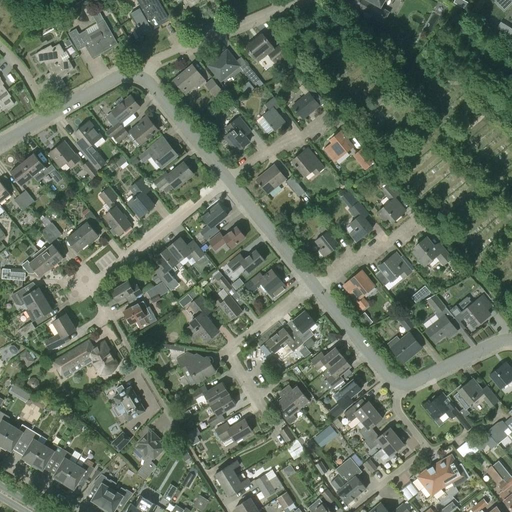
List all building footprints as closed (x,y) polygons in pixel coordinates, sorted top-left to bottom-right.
[(143,35),(169,20),(157,0),(137,0),(144,12),(135,17),(133,18),(143,35)] [(178,0),(179,2),(182,0),(186,0),(193,12),(209,3),(207,0),(178,0)] [(355,0),(352,5),(383,23),(389,13),(381,8),(385,0),(355,0)] [(465,9),(469,3),(462,0),(454,0),(453,3),(461,7),(465,9)] [(511,0),(494,0),(503,9),(511,0)] [(100,12),(93,16),(97,24),(97,25),(100,31),(89,37),(86,31),(79,35),(75,28),(68,32),(78,50),(85,46),(92,59),(100,54),(118,45),(104,20),(100,12)] [(511,29),(501,22),(497,29),(511,37),(511,29)] [(255,58),(270,45),(262,35),(246,48),(255,58)] [(52,87),(62,81),(61,79),(68,75),(67,73),(74,70),(67,58),(64,60),(61,55),(64,53),(59,44),(53,48),(51,45),(34,55),(38,62),(45,58),(51,68),(53,71),(45,76),(48,80),(52,87)] [(269,55),(276,63),(286,55),(279,46),(269,55)] [(221,81),(239,66),(227,51),(208,66),(221,81)] [(198,87),(206,80),(193,65),(175,80),(185,93),(186,93),(196,85),(198,87)] [(259,80),(248,66),(242,71),(243,72),(254,85),(259,80)] [(0,77),(0,111),(5,108),(6,110),(14,104),(9,98),(11,97),(3,85),(4,85),(0,79),(1,79),(0,77)] [(222,92),(212,80),(207,84),(214,93),(213,94),(215,98),(222,92)] [(307,81),(303,85),(309,93),(293,106),(303,119),(319,105),(314,99),(319,95),(307,81)] [(110,138),(112,137),(122,129),(118,124),(120,122),(121,122),(140,107),(131,97),(112,112),(115,115),(109,121),(113,127),(106,132),(110,138)] [(266,133),(267,135),(274,130),(275,131),(286,122),(276,110),(281,106),(274,97),(265,105),(269,110),(263,115),(265,117),(258,123),(266,133)] [(226,106),(231,112),(235,109),(230,103),(226,106)] [(141,123),(130,132),(141,145),(158,131),(147,117),(141,122),(141,123)] [(246,146),(248,144),(248,143),(255,137),(239,117),(229,125),(233,131),(225,137),(230,142),(229,144),(231,144),(237,151),(244,146),(246,146)] [(93,164),(101,158),(91,146),(102,137),(89,122),(75,133),(86,147),(82,150),(93,164)] [(122,129),(113,136),(118,143),(129,134),(124,128),(122,129)] [(334,162),(353,146),(341,131),(339,133),(330,140),(332,143),(324,149),(334,162)] [(79,159),(76,155),(75,155),(64,142),(49,154),(61,168),(66,163),(70,167),(79,159)] [(168,143),(154,154),(149,149),(139,157),(143,163),(148,160),(157,171),(178,154),(168,143)] [(318,172),(324,167),(308,148),(303,152),(292,161),(305,176),(315,168),(318,172)] [(363,148),(353,156),(364,170),(375,162),(363,148)] [(34,153),(22,163),(34,177),(45,167),(34,153)] [(121,167),(127,161),(122,155),(115,161),(121,167)] [(130,161),(134,166),(139,161),(136,157),(130,161)] [(98,173),(88,161),(82,166),(92,178),(98,173)] [(22,186),(34,177),(22,163),(11,172),(22,186)] [(194,174),(184,163),(169,175),(165,171),(153,181),(159,189),(168,181),(175,189),(194,174)] [(268,194),(286,179),(274,165),(256,180),(267,192),(268,194)] [(63,178),(54,167),(48,172),(57,183),(63,178)] [(43,186),(53,178),(48,173),(39,181),(43,186)] [(304,192),(292,177),(286,182),(298,197),(304,192)] [(140,218),(154,206),(144,195),(150,190),(141,179),(130,189),(136,197),(128,204),(140,218)] [(0,181),(0,203),(11,195),(0,181)] [(385,188),(391,196),(397,192),(390,184),(385,188)] [(108,188),(99,195),(112,210),(104,217),(118,235),(130,225),(111,203),(116,199),(108,188)] [(348,207),(358,200),(350,189),(340,196),(348,207)] [(25,190),(20,195),(29,205),(34,201),(25,190)] [(23,210),(29,205),(20,195),(14,199),(23,210)] [(394,199),(378,212),(384,220),(388,216),(393,222),(404,212),(406,211),(395,198),(394,199)] [(371,229),(372,228),(362,216),(367,212),(358,202),(354,206),(349,210),(356,218),(349,224),(355,230),(350,234),(356,242),(371,229)] [(207,239),(218,231),(214,226),(227,215),(218,204),(202,217),(211,228),(203,235),(207,239)] [(88,221),(87,222),(77,230),(88,244),(98,236),(93,229),(100,224),(90,211),(84,216),(88,221)] [(62,234),(52,222),(41,232),(50,243),(62,234)] [(335,247),(338,244),(330,234),(335,230),(328,222),(319,229),(323,235),(315,241),(321,248),(316,253),(322,260),(336,248),(335,247)] [(209,242),(216,250),(226,241),(232,248),(245,237),(237,227),(221,240),(217,235),(209,242)] [(78,252),(88,244),(77,230),(67,239),(78,252)] [(208,259),(192,240),(187,245),(180,237),(174,243),(173,242),(167,247),(180,263),(190,254),(196,261),(197,261),(201,265),(208,259)] [(452,258),(441,246),(437,250),(427,237),(414,248),(416,250),(413,252),(424,265),(429,262),(432,266),(440,260),(444,265),(452,258)] [(52,244),(41,253),(52,268),(64,258),(52,244)] [(182,265),(180,263),(167,247),(160,252),(161,253),(154,258),(161,266),(155,272),(166,286),(174,279),(172,276),(175,273),(174,272),(182,265)] [(246,277),(251,273),(250,272),(264,261),(255,250),(244,260),(240,254),(228,264),(234,271),(242,264),(246,269),(242,273),(246,277)] [(41,277),(52,268),(41,253),(29,263),(28,261),(23,265),(29,272),(34,272),(36,271),(41,277)] [(377,276),(384,286),(391,281),(400,274),(404,278),(412,272),(396,253),(392,257),(379,267),(383,271),(377,276)] [(11,268),(11,269),(3,269),(2,279),(19,280),(18,286),(22,286),(23,281),(25,281),(25,273),(23,273),(24,269),(11,268)] [(262,278),(258,274),(251,281),(257,288),(261,284),(268,292),(270,290),(276,297),(284,289),(279,282),(281,281),(272,270),(262,278)] [(374,280),(369,275),(367,277),(362,271),(349,282),(344,286),(362,309),(368,304),(361,296),(374,285),(371,282),(374,280)] [(218,281),(230,296),(224,301),(221,297),(214,303),(217,308),(220,306),(232,320),(242,311),(232,298),(237,294),(222,277),(219,272),(214,277),(218,281)] [(236,289),(243,283),(239,277),(231,284),(236,289)] [(142,294),(137,285),(132,288),(128,282),(112,292),(118,302),(128,296),(131,301),(142,294)] [(425,297),(431,293),(425,286),(419,291),(425,297)] [(29,309),(30,308),(45,299),(38,288),(22,298),(29,309)] [(161,299),(157,293),(150,297),(153,303),(161,299)] [(435,294),(427,300),(438,315),(447,308),(435,294)] [(491,306),(482,296),(462,313),(456,306),(449,312),(458,323),(465,317),(474,328),(490,315),(486,310),(491,306)] [(206,341),(218,331),(205,316),(210,311),(199,298),(190,305),(199,316),(190,323),(192,325),(185,330),(194,340),(200,335),(206,341)] [(52,310),(45,299),(30,308),(37,319),(52,310)] [(461,310),(466,307),(462,301),(457,304),(461,310)] [(124,312),(131,325),(136,323),(140,330),(156,322),(149,309),(148,309),(144,302),(124,312)] [(301,330),(296,334),(303,343),(314,335),(308,329),(316,323),(305,311),(293,321),(301,330)] [(404,313),(397,319),(407,332),(415,326),(404,313)] [(66,314),(53,322),(60,333),(44,341),(46,345),(49,352),(63,345),(60,339),(62,337),(75,330),(66,314)] [(451,336),(457,331),(445,316),(426,330),(436,343),(449,333),(451,336)] [(373,324),(370,319),(365,323),(369,327),(373,324)] [(35,328),(31,323),(19,330),(22,336),(35,328)] [(303,343),(296,334),(295,333),(290,337),(283,328),(266,343),(282,361),(293,352),(303,343)] [(397,336),(387,344),(403,363),(421,348),(410,333),(401,340),(397,336)] [(311,338),(304,343),(308,348),(315,343),(311,338)] [(117,364),(112,355),(104,342),(93,349),(89,341),(54,362),(63,377),(72,372),(71,371),(69,373),(66,369),(83,359),(84,363),(86,363),(92,360),(95,365),(94,366),(96,370),(98,371),(99,373),(100,372),(102,373),(103,373),(105,373),(107,373),(108,373),(110,372),(111,372),(112,371),(113,370),(114,369),(115,368),(116,367),(117,365),(117,364)] [(9,347),(9,350),(12,354),(15,354),(17,352),(17,349),(14,345),(11,345),(9,347)] [(263,345),(260,348),(265,354),(266,356),(270,353),(263,345)] [(318,369),(325,364),(329,369),(343,357),(335,348),(324,357),(321,352),(311,360),(318,369)] [(19,356),(27,367),(35,361),(27,350),(19,356)] [(187,352),(177,359),(184,372),(189,369),(197,383),(216,372),(207,357),(206,358),(197,354),(194,355),(187,352)] [(329,369),(333,374),(326,379),(333,387),(343,380),(339,375),(350,366),(343,357),(329,369)] [(511,366),(510,368),(506,362),(489,376),(501,389),(511,380),(511,366)] [(454,397),(465,411),(471,406),(470,405),(481,396),(490,408),(499,401),(486,386),(482,389),(473,378),(468,382),(469,382),(458,391),(459,393),(454,397)] [(339,391),(333,396),(344,410),(354,403),(350,398),(361,389),(360,388),(361,387),(362,385),(357,380),(355,379),(354,380),(353,380),(339,391)] [(205,394),(211,405),(229,394),(223,383),(208,392),(204,385),(191,393),(195,400),(205,394)] [(20,388),(14,384),(11,391),(16,394),(20,388)] [(289,386),(284,390),(299,407),(308,400),(309,401),(313,397),(303,384),(298,388),(296,385),(292,389),(289,386)] [(114,397),(118,405),(115,407),(120,416),(123,413),(128,421),(145,411),(131,387),(125,390),(122,385),(116,389),(119,394),(114,397)] [(297,419),(292,413),(299,407),(284,390),(280,394),(282,397),(278,400),(280,403),(275,407),(286,420),(290,425),(297,419)] [(236,405),(229,394),(211,405),(218,416),(208,421),(212,428),(225,420),(222,414),(236,405)] [(422,406),(434,421),(445,412),(451,419),(460,413),(451,402),(446,406),(438,397),(437,398),(435,395),(422,406)] [(354,428),(362,421),(375,410),(368,401),(365,404),(361,399),(353,406),(344,414),(351,423),(351,425),(354,428)] [(375,410),(362,421),(366,426),(359,431),(365,440),(364,442),(375,433),(371,428),(382,419),(375,410)] [(0,446),(13,425),(7,422),(10,416),(0,411),(0,446)] [(284,421),(277,412),(271,417),(278,425),(284,421)] [(186,420),(182,415),(177,418),(181,423),(186,420)] [(338,419),(333,423),(338,429),(343,425),(338,419)] [(245,420),(230,429),(226,424),(216,430),(222,440),(226,447),(235,442),(252,432),(245,420)] [(508,427),(503,420),(497,423),(504,431),(508,427)] [(488,430),(494,439),(504,431),(497,423),(496,423),(488,430)] [(19,429),(13,425),(0,446),(6,450),(7,449),(12,452),(19,439),(24,442),(32,430),(22,424),(19,429)] [(326,429),(333,438),(338,434),(330,425),(326,429)] [(288,426),(279,432),(287,443),(295,437),(288,426)] [(188,438),(199,432),(196,427),(185,433),(188,438)] [(390,428),(379,437),(375,433),(364,442),(371,450),(379,443),(383,448),(397,437),(390,428)] [(41,435),(32,430),(24,442),(30,445),(22,458),(26,461),(25,462),(31,466),(44,444),(38,441),(41,435)] [(498,443),(508,435),(504,431),(494,439),(498,443)] [(154,459),(164,447),(159,442),(160,440),(152,432),(150,434),(149,432),(138,443),(140,445),(136,448),(144,456),(142,458),(146,462),(138,473),(146,480),(156,467),(150,461),(153,458),(154,459)] [(123,433),(112,445),(119,452),(130,440),(123,433)] [(480,436),(473,442),(480,451),(487,444),(481,437),(480,436)] [(200,442),(197,437),(188,442),(191,447),(200,442)] [(397,437),(383,448),(376,454),(380,459),(381,458),(384,462),(387,459),(389,461),(395,455),(394,454),(404,445),(397,437)] [(470,439),(456,450),(465,461),(478,450),(470,439)] [(304,450),(301,445),(299,442),(287,449),(292,458),(304,450)] [(51,448),(44,444),(31,466),(37,469),(38,468),(43,471),(51,458),(56,461),(63,449),(54,443),(51,448)] [(72,454),(63,449),(56,461),(61,464),(53,477),(58,480),(57,481),(63,485),(76,463),(69,460),(72,454)] [(370,457),(376,466),(380,463),(375,454),(370,457)] [(432,495),(441,488),(451,482),(454,487),(465,480),(452,456),(427,470),(418,477),(432,495)] [(342,478),(344,477),(348,482),(349,482),(355,489),(349,493),(354,499),(366,489),(356,477),(362,472),(350,458),(336,470),(342,478)] [(370,459),(364,463),(372,473),(377,469),(370,459)] [(215,474),(222,485),(237,476),(233,470),(240,466),(237,461),(215,474)] [(321,461),(315,465),(322,475),(328,472),(321,461)] [(82,467),(76,463),(63,485),(69,489),(70,487),(74,490),(82,477),(87,480),(95,468),(85,462),(82,467)] [(502,465),(496,471),(498,474),(500,475),(505,482),(509,487),(511,484),(511,477),(502,465)] [(265,474),(254,481),(258,486),(269,480),(276,476),(272,470),(265,474)] [(182,484),(189,488),(195,476),(189,473),(182,484)] [(498,474),(495,477),(499,483),(501,485),(499,486),(503,491),(509,487),(505,482),(500,475),(498,474)] [(96,494),(92,500),(97,504),(96,505),(101,509),(113,490),(116,484),(111,480),(110,481),(106,478),(107,478),(102,475),(93,483),(95,484),(100,487),(96,494)] [(241,483),(237,476),(222,485),(229,496),(250,483),(247,479),(241,483)] [(269,480),(258,486),(265,498),(276,491),(274,489),(281,484),(276,476),(269,480)] [(337,492),(348,504),(354,499),(349,493),(355,489),(349,482),(348,482),(344,486),(337,477),(331,483),(338,491),(337,492)] [(170,500),(177,488),(170,485),(164,496),(170,500)] [(503,491),(501,496),(504,501),(511,510),(511,490),(509,487),(503,491)] [(113,490),(101,509),(107,511),(108,510),(110,511),(113,511),(121,500),(126,503),(133,494),(126,490),(126,491),(121,488),(118,493),(113,490)] [(335,499),(327,490),(322,494),(330,504),(335,499)] [(289,507),(291,511),(294,510),(296,508),(289,495),(288,496),(286,493),(277,499),(284,510),(289,507)] [(151,511),(156,505),(140,496),(134,505),(132,504),(127,511),(151,511)] [(194,505),(202,511),(208,501),(200,496),(194,505)] [(235,508),(237,511),(256,511),(258,511),(250,498),(235,508)] [(308,508),(310,511),(329,511),(319,499),(308,508)] [(484,499),(477,505),(482,510),(488,504),(484,499)] [(432,511),(430,508),(424,511),(448,511),(456,506),(452,501),(441,510),(442,511),(432,511)] [(409,511),(403,503),(392,511),(388,511),(382,505),(373,511),(371,511),(370,511),(409,511)]
